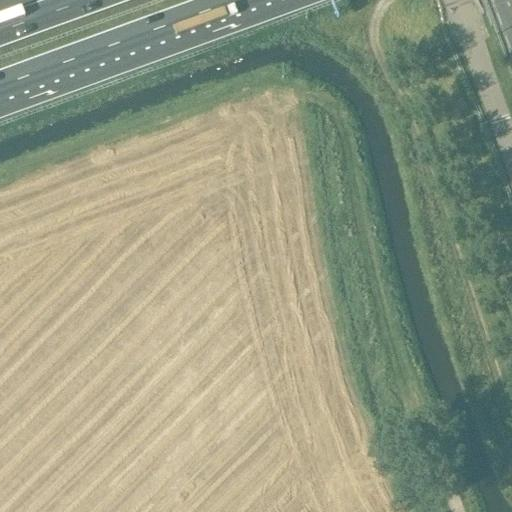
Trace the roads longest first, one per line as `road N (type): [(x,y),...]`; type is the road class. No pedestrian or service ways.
road 1 (track): [(438,470),(379,318),(329,102)]
road 2 (motorway): [(0,85),(236,0)]
road 3 (unclassified): [(511,156),(455,0)]
